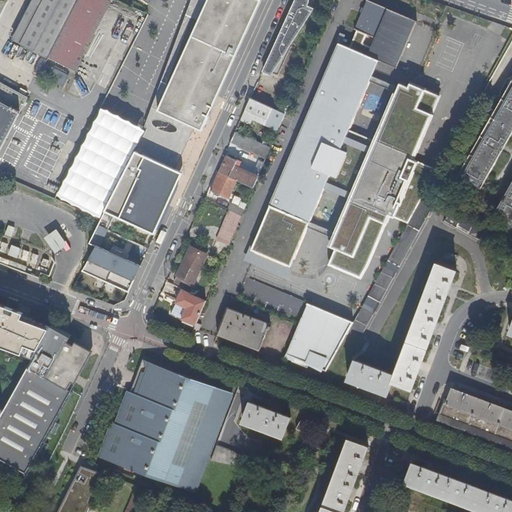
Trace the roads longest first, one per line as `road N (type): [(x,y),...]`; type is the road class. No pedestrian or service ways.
road 1 (unclassified): [(127,326),(282,0)]
road 2 (residential): [(390,424),(127,326)]
road 3 (residential): [(412,432),(457,321),(490,298),(511,299)]
road 4 (unknown): [(0,200),(42,203),(74,224),(76,251),(58,301)]
road 5 (unclassified): [(127,326),(0,279)]
road 6 (unclassified): [(127,326),(71,449)]
road 7 (unknown): [(0,62),(119,116)]
road 8 (unknown): [(147,0),(149,30),(119,116)]
